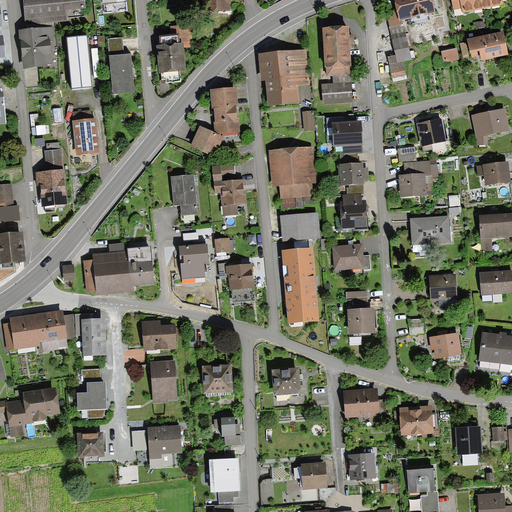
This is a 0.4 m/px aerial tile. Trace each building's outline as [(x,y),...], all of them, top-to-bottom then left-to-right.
[(24,0),(26,23),(65,20),(65,15),(84,14),(83,0),(24,0)] [(202,0),(203,11),(229,10),(229,0),(202,0)] [(394,0),(397,9),(400,21),(436,12),(433,0),(394,0)] [(487,3),(485,0),(458,0),(460,9),(487,3)] [(397,9),(386,12),(395,54),(388,56),(393,78),(406,75),(403,61),(411,59),(402,20),(400,21),(397,9)] [(170,26),(170,35),(180,34),(181,43),(184,42),(184,48),(193,47),(192,24),(170,26)] [(349,25),(322,27),(324,67),(326,67),(326,76),(333,76),(351,75),(350,67),(352,66),(351,49),(354,49),(354,43),(354,34),(350,35),(349,25)] [(506,28),(477,35),(482,58),(511,51),(506,28)] [(48,31),(22,33),(25,67),(46,65),(46,61),(50,61),(48,31)] [(160,45),(157,45),(159,72),(162,72),(162,79),(166,79),(166,82),(181,81),(180,70),(186,69),(184,48),(184,42),(181,43),(180,34),(170,35),(159,36),(160,45)] [(86,36),(68,38),(73,87),(91,86),(86,36)] [(122,38),(108,40),(110,55),(124,54),(122,38)] [(464,58),(471,57),(469,41),(462,42),(464,58)] [(457,48),(442,51),(444,62),(459,59),(457,48)] [(307,49),(259,53),(261,81),(265,81),(267,107),(300,104),(298,86),(311,85),(307,49)] [(135,92),(132,53),(124,54),(110,55),(113,95),(135,92)] [(351,75),(333,76),(333,83),(323,84),(324,103),(352,102),(351,82),(351,75)] [(238,88),(210,90),(211,109),(215,108),(216,121),(214,122),(215,131),(223,135),(238,134),(238,131),(241,131),(238,88)] [(504,108),(472,116),(476,137),(476,145),(488,145),(488,135),(509,130),(504,108)] [(315,112),(304,113),(305,131),(316,130),(315,112)] [(442,117),(416,123),(422,147),(447,141),(442,117)] [(95,121),(75,123),(79,153),(99,151),(95,121)] [(362,121),(333,123),(334,147),(343,146),(344,154),(363,153),(362,121)] [(223,137),(201,126),(191,145),(214,156),(223,137)] [(399,148),(400,163),(404,163),(417,162),(415,147),(399,148)] [(312,150),(272,153),(274,184),(314,181),(312,150)] [(404,163),(405,175),(425,173),(425,175),(432,175),(433,178),(438,177),(437,158),(429,159),(430,161),(417,162),(404,163)] [(508,161),(483,164),(483,166),(477,166),(478,176),(485,175),(486,185),(511,181),(508,161)] [(364,163),(340,165),(342,185),(349,185),(363,184),(365,184),(364,180),(369,180),(368,167),(364,167),(364,163)] [(221,193),(223,216),(238,215),(237,204),(247,203),(245,179),(236,180),(235,165),(213,167),(215,193),(221,193)] [(62,173),(41,175),(44,205),(65,203),(62,173)] [(405,175),(400,175),(401,196),(434,195),(433,178),(432,175),(425,175),(425,173),(405,175)] [(196,174),(171,176),(173,205),(181,204),(182,215),(199,213),(196,174)] [(363,184),(349,185),(349,188),(347,188),(347,194),(361,194),(364,194),(363,184)] [(343,202),(340,202),(342,229),(353,229),(353,230),(367,230),(366,200),(361,200),(361,194),(347,194),(343,195),(343,202)] [(317,213),(281,217),(283,240),(320,236),(317,213)] [(511,213),(479,215),(481,251),(492,250),(491,238),(511,236),(511,213)] [(449,215),(411,218),(413,245),(451,242),(449,215)] [(198,233),(183,234),(183,242),(199,241),(198,233)] [(0,262),(22,262),(21,236),(0,236),(0,262)] [(230,238),(215,239),(216,253),(235,251),(234,240),(230,240),(230,238)] [(125,251),(124,243),(109,245),(110,252),(125,251)] [(208,244),(179,246),(182,280),(206,278),(205,263),(209,263),(208,244)] [(362,244),(333,246),(334,270),(364,268),(363,256),(362,244)] [(110,252),(93,254),(94,261),(84,262),(87,292),(97,291),(97,295),(134,292),(134,287),(156,285),(152,246),(127,248),(127,251),(125,251),(110,252)] [(313,248),(281,250),(288,323),(319,320),(313,248)] [(227,267),(227,263),(219,264),(220,278),(229,277),(230,291),(232,290),(233,303),(255,301),(252,264),(227,267)] [(74,265),(63,266),(64,281),(75,280),(74,265)] [(511,275),(511,270),(481,273),(483,294),(511,291),(511,275)] [(454,276),(432,278),(434,298),(455,297),(454,276)] [(367,291),(346,292),(346,299),(353,298),(353,305),(368,304),(367,291)] [(375,308),(348,309),(348,334),(376,333),(375,308)] [(11,323),(4,324),(8,350),(40,346),(39,342),(67,337),(67,339),(76,338),(72,314),(63,316),(62,311),(11,319),(11,323)] [(92,319),(92,314),(76,314),(76,335),(83,335),(83,356),(107,355),(106,318),(92,319)] [(424,319),(410,320),(411,334),(425,333),(424,319)] [(161,320),(143,321),(144,350),(178,348),(177,325),(162,326),(161,320)] [(474,327),(467,327),(465,338),(473,339),(474,327)] [(511,364),(511,336),(483,332),(479,361),(511,365),(511,364)] [(458,333),(430,338),(431,349),(435,348),(437,358),(461,354),(458,333)] [(175,360),(150,362),(153,403),(168,402),(168,399),(177,398),(175,360)] [(82,369),(82,382),(88,382),(88,393),(78,393),(78,410),(88,410),(88,418),(103,417),(105,410),(108,410),(107,381),(101,381),(101,368),(82,369)] [(230,368),(204,369),(205,395),(232,393),(230,368)] [(298,372),(274,374),(276,396),(300,394),(298,372)] [(7,402),(6,403),(8,412),(12,436),(23,434),(22,424),(47,420),(47,415),(60,413),(56,387),(23,393),(24,400),(7,402)] [(374,391),(345,394),(347,417),(376,415),(374,391)] [(429,409),(400,412),(402,435),(431,433),(429,409)] [(234,420),(222,421),(223,437),(226,437),(226,445),(240,444),(238,426),(234,426),(234,420)] [(493,427),(495,441),(502,440),(499,425),(493,427)] [(181,426),(148,427),(148,431),(149,449),(151,468),(175,465),(174,454),(183,453),(181,426)] [(477,430),(456,432),(458,455),(479,453),(477,430)] [(104,431),(78,432),(78,457),(85,457),(85,456),(98,455),(98,457),(105,457),(104,431)] [(149,449),(148,431),(132,432),(133,450),(149,449)] [(371,457),(351,458),(352,479),(372,478),(371,457)] [(238,490),(237,461),(209,462),(210,491),(238,490)] [(322,464),(303,466),(305,488),(324,487),(322,464)] [(431,471),(407,472),(408,494),(432,492),(431,471)] [(511,511),(511,495),(479,496),(479,511),(511,511)]
